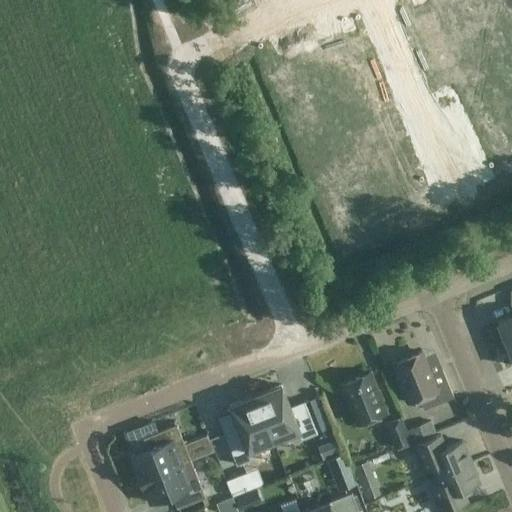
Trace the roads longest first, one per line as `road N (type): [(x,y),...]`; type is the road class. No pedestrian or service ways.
road 1 (residential): [(114,511),(81,431),(298,350)]
road 2 (residential): [(298,350),(180,76),(182,60)]
road 3 (residential): [(375,0),(455,197)]
road 4 (residential): [(511,480),(437,296)]
road 5 (residential): [(298,350),(437,296)]
